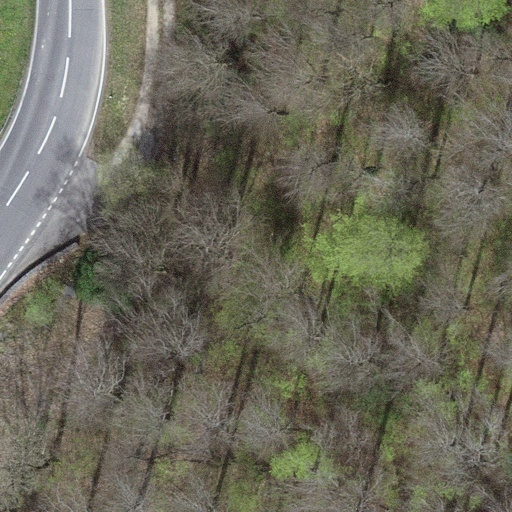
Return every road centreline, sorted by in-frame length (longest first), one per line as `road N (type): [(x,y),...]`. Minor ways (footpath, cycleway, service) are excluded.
road 1 (track): [(153,0),(151,108),(138,165),(102,193),(59,210),(10,197)]
road 2 (tertiary): [(0,212),(65,81),(70,0)]
